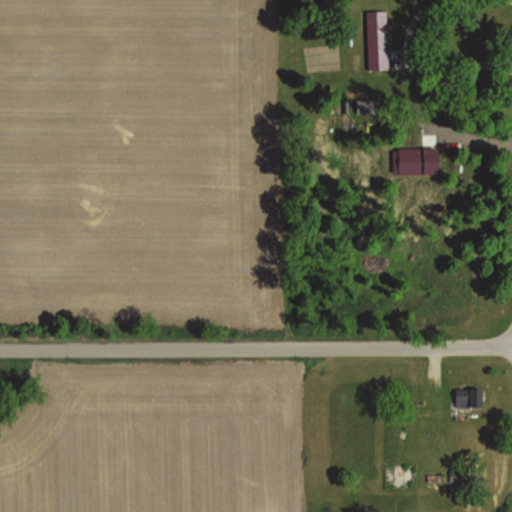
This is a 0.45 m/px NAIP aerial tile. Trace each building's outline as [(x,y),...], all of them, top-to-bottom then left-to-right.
[(363,11),(388,10),(390,51),(401,51),(401,68),(365,69),(363,11)] [(357,101),(357,114),(375,113),(374,100),(357,101)] [(340,101),(339,114),(346,114),(347,102),(340,101)] [(389,148),(439,149),(439,174),(389,173),(389,148)] [(484,388),(454,388),(454,406),(484,406),(484,388)] [(413,465),(377,465),(377,487),(413,487),(413,465)]
